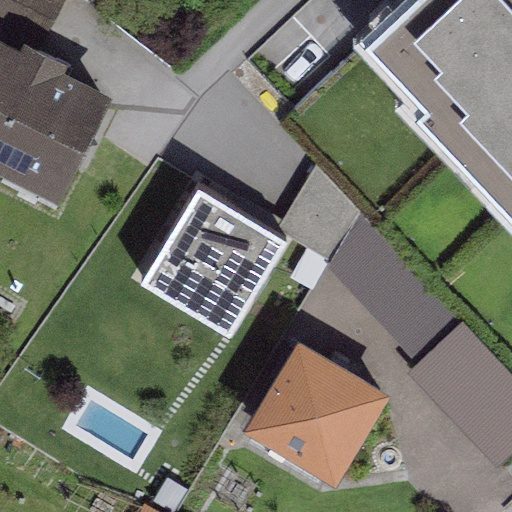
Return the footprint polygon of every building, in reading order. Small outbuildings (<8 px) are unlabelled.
[(511,0),(378,0),(364,13),(424,78),(414,87),(511,195),(511,0)] [(18,29),(0,20),(0,154),(56,183),(109,77),(62,53),(66,44),(22,22),(18,29)] [(197,167),(139,264),(226,316),(284,220),(197,167)] [(297,323),(245,412),(335,465),(387,376),(297,323)] [(507,484),(511,478),(511,378),(469,335),(414,389),(507,484)]
